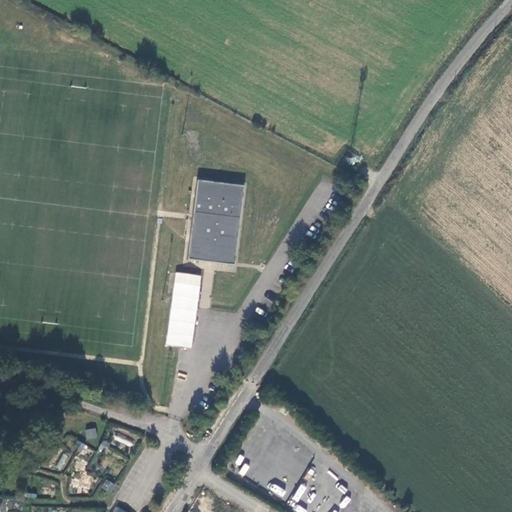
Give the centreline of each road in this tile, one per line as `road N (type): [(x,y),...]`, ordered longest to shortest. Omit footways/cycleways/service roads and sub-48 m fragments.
road 1 (unclassified): [(203,458),(436,92),(511,0)]
road 2 (unclassified): [(203,458),(155,430),(0,379)]
